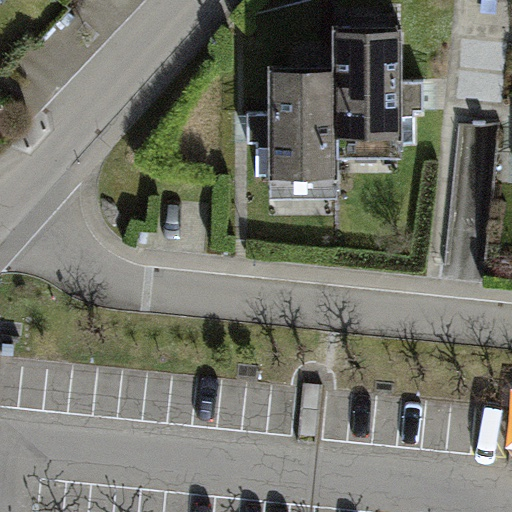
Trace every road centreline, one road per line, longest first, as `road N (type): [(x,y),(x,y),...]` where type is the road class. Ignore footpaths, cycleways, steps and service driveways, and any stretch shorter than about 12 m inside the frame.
road 1 (residential): [(3,210),(94,275),(147,290),(511,326)]
road 2 (tertiary): [(3,210),(198,0)]
